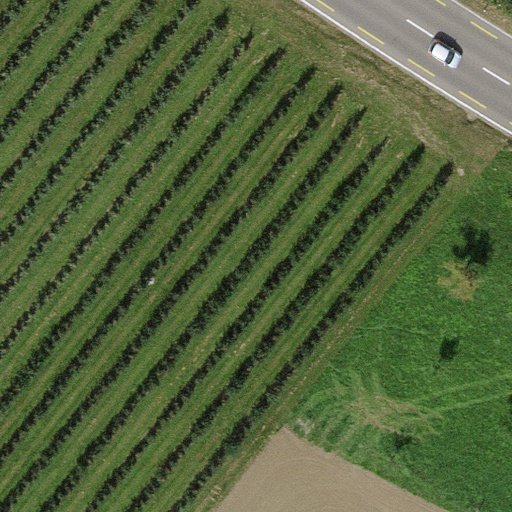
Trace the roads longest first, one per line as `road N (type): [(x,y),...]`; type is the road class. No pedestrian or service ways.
road 1 (primary): [(511,83),(379,0)]
road 2 (track): [(345,82),(231,0)]
